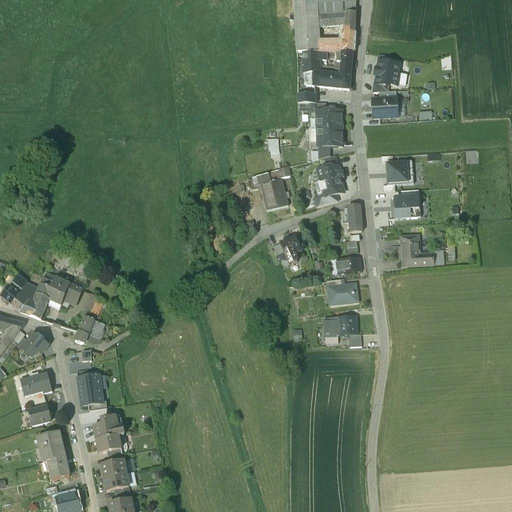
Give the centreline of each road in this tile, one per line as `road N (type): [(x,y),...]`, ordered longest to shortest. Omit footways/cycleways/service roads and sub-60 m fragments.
road 1 (residential): [(364,200),(386,360),(373,413),(373,511)]
road 2 (residential): [(366,0),(355,90),(364,200)]
road 3 (residential): [(95,511),(52,332)]
